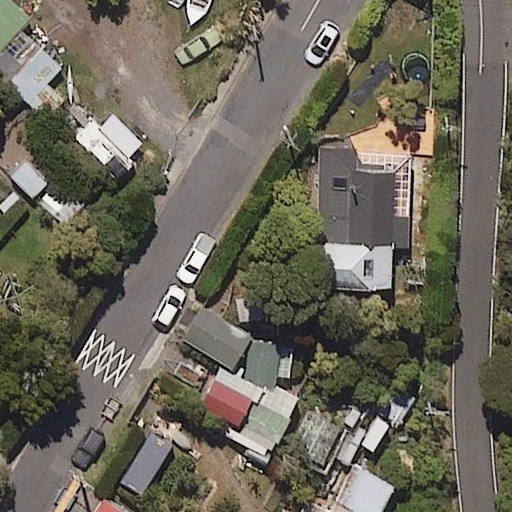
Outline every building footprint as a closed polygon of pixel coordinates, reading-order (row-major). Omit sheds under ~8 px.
[(0,0),(0,46),(28,19),(8,0),(0,0)] [(60,64),(27,37),(0,70),(0,80),(46,117),(60,99),(43,85),(60,64)] [(53,177),(26,153),(7,174),(34,198),(53,177)] [(406,153),(319,155),(321,287),(387,286),(387,245),(407,245),(406,153)] [(229,367),(248,335),(224,320),(204,352),(229,367)] [(289,344),(248,342),(247,376),(288,377),(289,344)] [(237,429),(261,387),(235,372),(233,376),(219,368),(197,406),(237,429)] [(261,387),(237,429),(265,446),(294,397),(269,383),(265,389),(261,387)] [(402,427),(416,396),(387,383),(373,414),(402,427)] [(323,464),(341,427),(309,411),(290,448),(323,464)] [(377,511),(391,484),(350,463),(328,506),(340,511),(377,511)] [(114,511),(100,502),(92,511),(114,511)]
